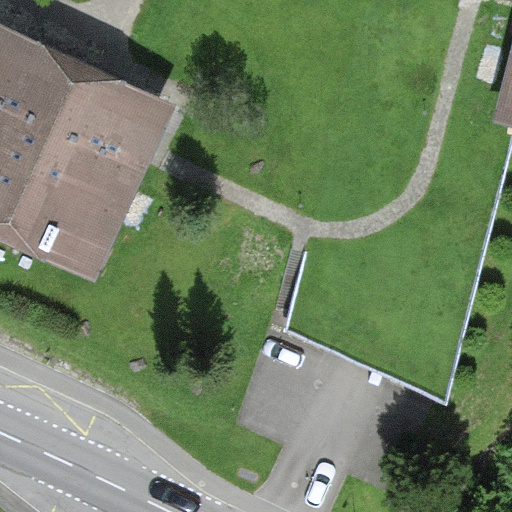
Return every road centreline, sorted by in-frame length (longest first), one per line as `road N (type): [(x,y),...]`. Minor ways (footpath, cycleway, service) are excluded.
road 1 (unknown): [(469,0),(416,187),(378,219),(312,229),(159,163)]
road 2 (tertiary): [(0,431),(175,511)]
